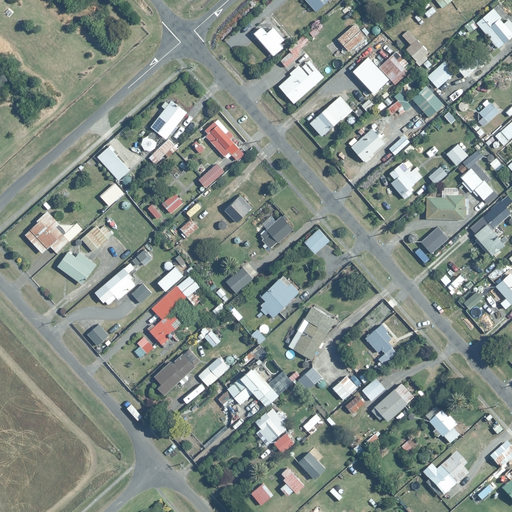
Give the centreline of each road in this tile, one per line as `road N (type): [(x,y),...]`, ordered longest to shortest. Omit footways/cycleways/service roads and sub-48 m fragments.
road 1 (residential): [(186,36),(511,402)]
road 2 (residential): [(0,202),(186,36)]
road 3 (residential): [(0,282),(161,455)]
